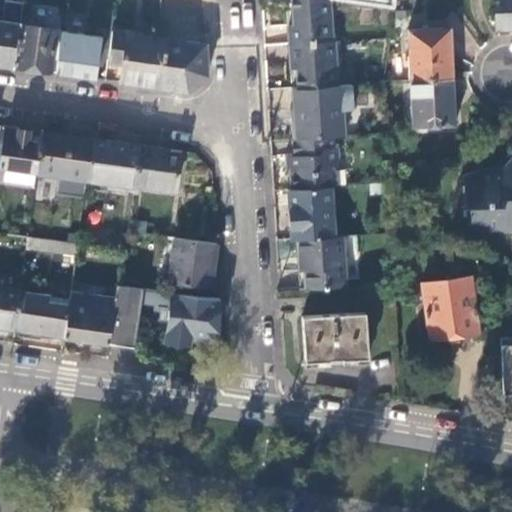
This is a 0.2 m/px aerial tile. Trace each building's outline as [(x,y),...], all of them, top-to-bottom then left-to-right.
[(333,42),(330,1),(325,0),(292,0),(294,25),(288,26),(289,45),(333,42)] [(511,0),(494,0),(496,30),(511,29),(511,0)] [(0,22),(0,66),(13,68),(18,25),(0,22)] [(20,25),(18,25),(13,68),(27,70),(51,74),(57,30),(20,25)] [(412,80),(454,80),(453,30),(410,32),(412,80)] [(165,40),(160,39),(112,31),(108,60),(123,62),(120,84),(135,86),(159,89),(165,40)] [(101,38),(61,32),(56,74),(75,77),(95,80),(101,38)] [(207,77),(206,45),(165,40),(159,89),(171,91),(189,93),(207,77)] [(338,88),(335,42),(333,42),(289,45),(290,65),(296,70),(298,90),(338,88)] [(456,128),(454,80),(412,80),(413,128),(456,128)] [(353,111),(352,87),(338,88),(298,90),(292,90),(294,120),(292,120),(293,141),(332,138),(345,137),(343,111),(353,111)] [(24,130),(5,128),(0,159),(0,168),(36,173),(41,133),(24,130)] [(41,133),(36,173),(35,175),(87,183),(93,140),(66,136),(41,133)] [(338,161),(337,149),(333,149),(332,138),(293,141),(294,157),(295,169),(290,174),(291,191),(330,188),(335,188),(334,170),(331,168),(338,161)] [(115,143),(93,140),(87,183),(135,189),(135,188),(141,147),(115,143)] [(158,149),(141,147),(135,188),(174,193),(180,159),(161,155),(162,150),(158,149)] [(511,156),(511,159),(511,160),(499,174),(492,175),(491,172),(462,178),(464,210),(471,210),(472,233),(511,231),(511,156)] [(294,157),(285,158),(286,170),(290,174),(295,169),(294,157)] [(386,184),(383,184),(373,185),(374,196),(386,195),(386,184)] [(291,191),(288,192),(291,241),(294,240),(334,238),(330,188),(291,191)] [(349,288),(345,237),(334,238),(294,240),(295,259),(302,258),(303,290),(349,288)] [(77,246),(27,239),(26,249),(76,256),(77,246)] [(78,240),(77,246),(126,254),(127,247),(78,240)] [(216,245),(174,240),(168,282),(211,288),(216,245)] [(422,284),(430,341),(479,334),(472,277),(422,284)] [(20,290),(0,287),(0,328),(14,330),(19,294),(20,290)] [(141,290),(116,287),(114,301),(109,345),(132,348),(139,302),(141,290)] [(139,302),(169,306),(171,295),(141,290),(139,302)] [(19,294),(14,330),(32,333),(31,341),(40,342),(40,340),(54,343),(55,337),(64,339),(69,301),(19,294)] [(114,301),(70,295),(69,301),(64,339),(109,345),(114,301)] [(215,342),(220,301),(171,295),(169,306),(165,342),(190,345),(190,339),(215,342)] [(304,318),(304,334),(306,362),(330,360),(331,366),(344,365),(343,360),(368,358),(367,331),(366,314),(304,318)] [(511,337),(500,338),(502,395),(511,394),(511,337)]
